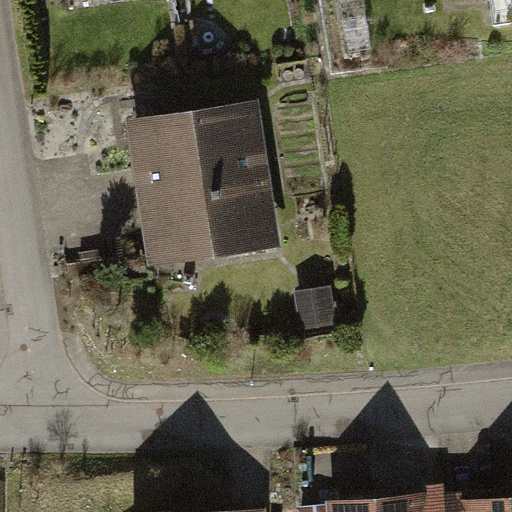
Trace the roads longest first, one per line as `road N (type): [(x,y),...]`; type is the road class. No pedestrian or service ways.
road 1 (residential): [(43,427),(511,400)]
road 2 (residential): [(0,120),(43,427)]
